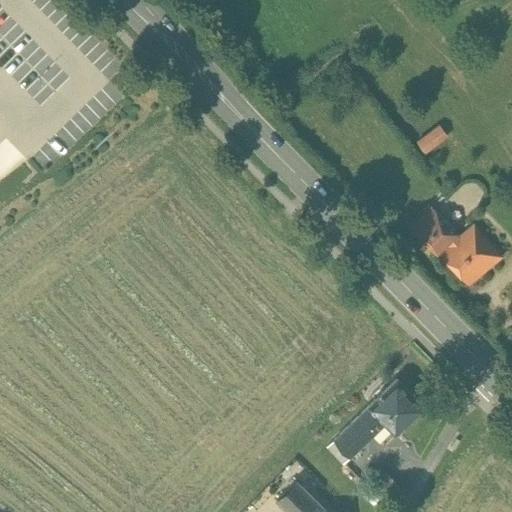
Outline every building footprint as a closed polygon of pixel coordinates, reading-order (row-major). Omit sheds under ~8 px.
[(439,123),(418,140),(425,149),(440,138),(437,133),(443,129),(439,123)] [(446,241),(456,231),(429,204),(409,223),(437,250),(446,241)] [(460,235),(449,245),(441,253),(469,282),(501,254),(474,222),(460,235)] [(449,245),(460,235),(456,231),(446,241),(449,245)] [(412,393),(397,378),(370,404),(387,421),(395,430),(422,404),(420,402),(420,400),(414,393),(412,393)] [(370,404),(334,439),(350,456),(387,421),(370,404)] [(295,479),(277,497),(288,508),(306,490),(295,479)] [(320,511),(324,508),(306,490),(288,508),(292,511),(320,511)]
